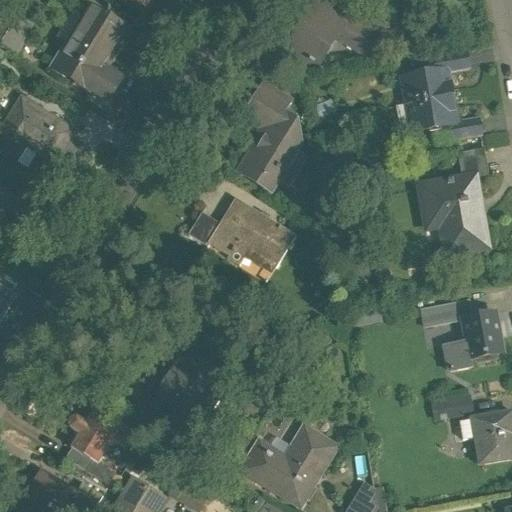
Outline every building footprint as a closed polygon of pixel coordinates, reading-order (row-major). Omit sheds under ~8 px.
[(122,0),(137,9),(135,12),(155,25),(162,13),(153,8),(157,0),(122,0)] [(330,0),(324,0),(305,31),(303,30),(287,55),(315,72),(334,41),(367,62),(384,34),(330,0)] [(129,36),(91,13),(85,23),(90,27),(122,46),(129,36)] [(2,50),(17,59),(34,31),(18,22),(2,50)] [(122,46),(90,27),(75,53),(69,49),(54,74),(91,97),(92,96),(105,75),(122,46)] [(465,58),(434,63),(437,80),(446,79),(447,80),(469,76),(465,58)] [(122,86),(105,75),(92,96),(109,106),(122,86)] [(437,80),(403,86),(408,112),(451,105),(447,80),(446,79),(437,80)] [(291,108),(266,92),(244,126),(262,137),(259,142),(249,157),(253,159),(242,176),(254,184),(252,187),(272,199),(287,174),(296,180),(305,165),(296,159),(301,151),(297,128),(284,120),(291,108)] [(451,105),(408,112),(413,138),(434,134),(437,151),(449,149),(446,132),(456,130),(456,129),(451,105)] [(23,107),(0,143),(0,157),(12,165),(23,148),(56,169),(57,170),(74,144),(76,140),(23,107)] [(477,125),(456,129),(456,130),(446,132),(449,149),(481,143),(477,125)] [(74,144),(57,170),(56,169),(50,179),(62,187),(84,150),(74,144)] [(483,156),(458,160),(462,184),(477,182),(478,184),(488,182),(483,156)] [(462,184),(418,192),(423,219),(440,216),(448,263),(486,257),(478,209),(482,208),(478,184),(477,182),(462,184)] [(20,210),(1,199),(0,201),(0,245),(15,254),(33,225),(38,228),(45,216),(24,204),(20,210)] [(297,242),(237,205),(221,231),(211,246),(213,247),(235,261),(236,259),(240,252),(277,275),(297,242)] [(221,231),(203,220),(189,241),(209,254),(213,247),(211,246),(221,231)] [(0,291),(0,331),(18,302),(0,291)] [(470,309),(422,317),(425,334),(463,328),(463,326),(473,324),(470,309)] [(473,324),(463,326),(463,328),(467,348),(470,366),(472,366),(503,360),(496,320),(473,324)] [(467,348),(445,352),(450,379),(474,375),(472,366),(470,366),(467,348)] [(174,374),(155,405),(183,422),(175,435),(195,448),(222,403),(174,374)] [(467,402),(433,408),(436,426),(471,420),(467,402)] [(134,439),(96,416),(86,431),(81,440),(72,455),(93,468),(98,471),(99,470),(113,446),(125,454),(134,439)] [(511,418),(472,425),(472,426),(475,445),(480,470),(511,465),(511,418)] [(72,433),(72,435),(81,440),(86,431),(78,425),(75,426),(73,428),(72,430),(72,433)] [(472,426),(460,428),(463,447),(475,445),(472,426)] [(286,466),(260,450),(243,478),(297,511),(300,511),(336,454),(305,435),(286,466)] [(99,470),(98,471),(93,468),(87,478),(109,492),(116,480),(99,470)] [(197,488),(183,480),(170,501),(184,510),(197,488)] [(77,501),(44,481),(31,502),(46,511),(87,511),(88,510),(89,509),(77,501)] [(165,511),(168,507),(134,486),(118,511),(165,511)] [(203,511),(212,497),(197,488),(184,510),(188,511),(203,511)] [(365,490),(350,511),(377,511),(375,496),(365,490)] [(98,511),(103,504),(83,491),(77,501),(89,509),(88,510),(91,511),(98,511)] [(46,511),(31,502),(25,511),(46,511)]
